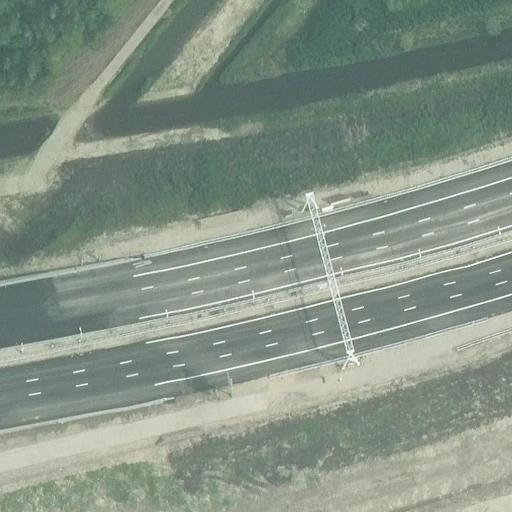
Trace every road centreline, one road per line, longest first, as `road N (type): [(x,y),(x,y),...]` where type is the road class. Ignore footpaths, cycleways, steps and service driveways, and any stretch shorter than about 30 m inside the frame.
road 1 (motorway): [(0,396),(293,332),(511,270)]
road 2 (motorway): [(511,200),(320,256),(0,322)]
